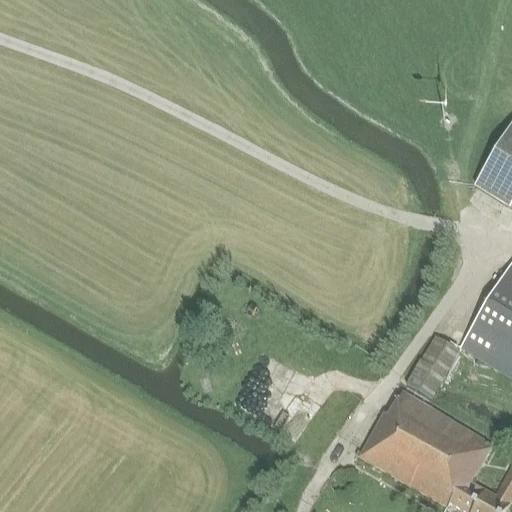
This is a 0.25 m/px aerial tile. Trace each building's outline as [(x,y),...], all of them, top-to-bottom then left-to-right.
[(511,125),(473,190),(509,211),(507,213),(511,215),(511,125)] [(511,265),(461,350),(511,380),(511,265)] [(460,354),(447,346),(435,339),(420,363),(446,379),(460,354)] [(298,405),(310,383),(268,360),(256,382),(276,392),(274,396),(265,391),(253,412),(275,423),(286,402),(277,397),(279,394),(298,405)] [(492,447),(447,421),(401,394),(388,418),(384,416),(360,460),(448,510),(450,506),(461,511),(506,511),(511,502),(511,466),(494,497),(471,483),(492,447)]
